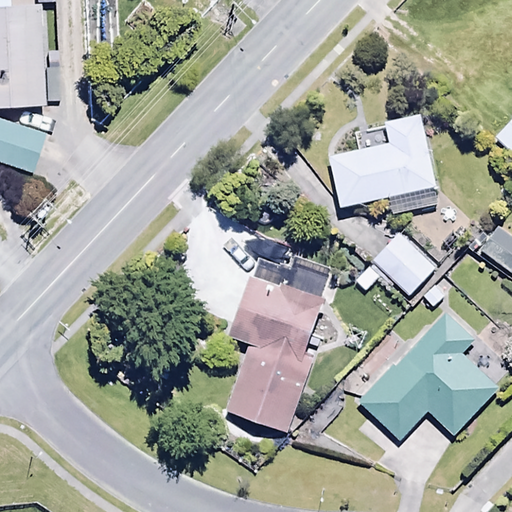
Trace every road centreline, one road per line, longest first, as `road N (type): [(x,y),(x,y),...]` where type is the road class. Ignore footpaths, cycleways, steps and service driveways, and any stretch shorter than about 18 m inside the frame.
road 1 (tertiary): [(317,0),(0,334)]
road 2 (residential): [(191,511),(100,458),(0,371)]
